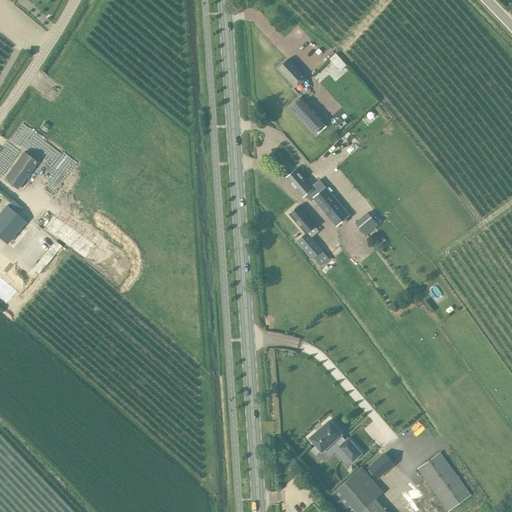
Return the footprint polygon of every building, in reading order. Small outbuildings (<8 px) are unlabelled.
[(336,53),(329,59),(334,65),(327,72),(325,69),(319,75),(323,79),(329,74),(333,78),(347,65),(336,53)] [(305,78),(286,59),(277,68),(295,87),(305,78)] [(325,124),(301,97),(289,109),(314,135),(325,124)] [(290,138),(279,146),(284,152),(285,152),(295,166),(305,159),(290,138)] [(37,162),(24,152),(4,180),(17,189),(37,162)] [(296,169),(286,178),(303,197),(308,193),(313,199),(314,198),(337,226),(340,223),(342,225),(347,221),(345,218),(349,215),(319,180),(311,187),(296,169)] [(44,198),(81,222),(94,203),(57,178),(44,198)] [(0,237),(6,243),(25,221),(23,220),(28,214),(11,200),(0,213),(0,237)] [(299,206),(289,214),(306,234),(307,233),(316,226),(316,225),(299,205),(299,206)] [(367,213),(355,223),(366,235),(378,225),(367,213)] [(53,215),(44,230),(86,258),(96,244),(53,215)] [(306,234),(297,241),(312,258),(314,257),(322,250),(307,233),(306,234)] [(322,250),(314,257),(321,266),(329,259),(322,250)] [(329,416),(308,435),(315,442),(310,447),(315,452),(319,448),(321,449),(333,439),(352,460),(362,452),(348,436),(345,438),(340,433),(342,431),(329,416)] [(385,451),(368,466),(379,478),(395,463),(385,451)] [(472,495),(441,452),(417,469),(448,511),(472,495)] [(331,494),(331,495),(346,511),(388,511),(376,499),(384,492),(380,487),(362,467),(348,480),(331,494)]
